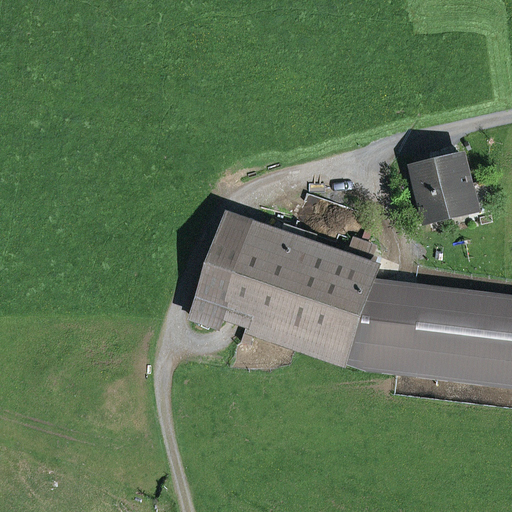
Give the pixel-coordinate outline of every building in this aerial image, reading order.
[(489,180),(471,184),(465,157),(415,169),(421,192),(413,194),(417,212),(425,210),(426,216),(436,214),(467,206),(476,204),(477,209),(495,204),(489,180)] [(436,214),(437,220),(468,212),(467,206),(436,214)] [(223,324),(226,314),(346,355),(372,282),(379,262),(355,253),(351,267),(230,226),(197,322),(216,328),(223,324)] [(346,355),(396,375),(406,286),(372,282),(346,355)] [(511,298),(406,286),(396,375),(511,388),(511,298)]
